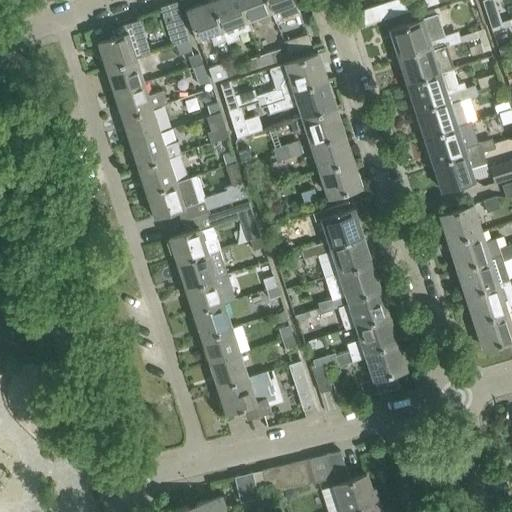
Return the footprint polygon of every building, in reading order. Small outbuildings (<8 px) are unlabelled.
[(207,0),(186,8),(197,39),(209,34),(213,44),(225,40),(221,30),(223,29),(211,0),(207,0)] [(239,0),(211,0),(223,29),(228,43),(238,39),(233,25),(247,20),(239,0)] [(266,0),(239,0),(247,20),(271,11),(266,0)] [(266,0),(271,11),(275,22),(300,12),(296,3),(295,0),(266,0)] [(408,10),(403,0),(393,0),(389,1),(378,6),(384,18),(408,10)] [(393,42),(398,56),(431,45),(429,40),(443,36),(447,46),(460,41),(458,36),(457,31),(443,35),(436,13),(389,28),(389,29),(390,29),(395,42),(393,42)] [(498,14),(488,18),(492,31),(493,30),(511,24),(509,19),(501,21),(498,14)] [(167,20),(175,44),(188,40),(180,16),(167,20)] [(114,28),(116,36),(97,42),(105,67),(135,57),(136,57),(150,53),(139,20),(114,28)] [(483,28),(458,36),(460,41),(477,36),(479,42),(474,44),(474,45),(468,47),(471,55),(489,49),(483,28)] [(308,33),(283,41),(287,53),(311,45),(308,33)] [(431,45),(398,56),(402,69),(403,69),(407,82),(452,68),(446,46),(447,46),(443,36),(429,40),(431,45)] [(511,43),(498,48),(501,58),(511,54),(511,43)] [(279,48),(259,54),(263,65),(283,59),(279,48)] [(187,56),(191,67),(202,63),(198,52),(187,56)] [(276,87),(268,90),(272,102),(273,102),(284,99),(283,93),(325,79),(317,52),(269,67),(276,87)] [(235,65),(238,73),(263,65),(259,54),(249,58),(250,60),(235,65)] [(135,57),(105,67),(113,91),(143,82),(136,57),(135,57)] [(213,81),(225,76),(220,62),(207,67),(213,81)] [(202,63),(191,67),(197,84),(208,80),(202,63)] [(452,68),(407,82),(412,95),(411,95),(415,110),(449,99),(447,94),(460,90),(464,99),(477,95),(474,85),(465,88),(463,81),(456,83),(452,68)] [(334,106),(325,79),(283,93),(284,99),(273,102),(272,102),(267,104),(269,113),(298,103),(302,115),(289,119),(290,120),(334,106)] [(230,80),(220,84),(228,109),(238,106),(230,80)] [(143,82),(113,91),(121,116),(151,107),(152,107),(166,102),(162,90),(148,95),(143,82)] [(210,100),(206,89),(196,93),(197,99),(204,102),(210,100)] [(272,102),(268,90),(255,95),(259,107),(267,104),(272,102)] [(449,99),(415,110),(419,122),(420,122),(425,136),(471,121),(471,120),(466,121),(460,101),(464,99),(460,90),(447,94),(449,99)] [(206,105),(209,115),(220,112),(216,101),(206,105)] [(238,106),(228,109),(236,136),(248,132),(240,106),(238,106)] [(334,106),(290,120),(293,132),(306,128),(311,143),(343,132),(334,106)] [(151,107),(121,116),(129,141),(159,131),(151,107)] [(471,121),(425,136),(429,149),(428,149),(432,163),(466,152),(464,147),(477,143),(471,121)] [(211,130),(208,131),(211,142),(228,137),(228,135),(224,126),(211,130)] [(176,141),(164,145),(159,131),(129,141),(137,165),(179,152),(176,141)] [(343,132),(311,143),(320,169),(351,159),(343,132)] [(491,138),(477,143),(481,152),(484,151),(495,147),(493,143),(492,138),(491,138)] [(298,140),(285,144),(289,155),(301,151),(298,140)] [(249,142),(236,146),(241,164),(254,160),(249,142)] [(466,152),(432,163),(437,175),(438,175),(442,188),(441,188),(441,189),(460,183),(474,178),(470,165),(487,160),(484,151),(481,152),(477,143),(464,147),(466,152)] [(289,155),(285,144),(272,149),(276,160),(289,155)] [(235,161),(232,151),(221,154),(225,164),(228,163),(235,161)] [(179,152),(137,165),(145,190),(175,180),(168,157),(180,152),(179,152)] [(511,158),(489,165),(494,182),(511,177),(511,158)] [(351,159),(320,169),(328,196),(360,186),(351,159)] [(244,165),(251,185),(263,181),(256,161),(244,165)] [(175,180),(145,190),(153,216),(203,200),(206,209),(246,196),(241,180),(225,185),(226,189),(202,197),(197,199),(190,177),(176,181),(175,180)] [(511,194),(511,180),(501,184),(504,197),(511,194)] [(313,187),(299,191),(303,204),(317,199),(313,187)] [(499,207),(495,195),(482,199),(486,211),(499,207)] [(252,214),(248,201),(207,215),(211,227),(252,214)] [(328,240),(314,244),(318,254),(331,250),(330,245),(362,234),(358,221),(357,221),(353,208),(354,208),(353,207),(350,208),(348,202),(348,201),(329,207),(313,212),(315,220),(321,218),(328,240)] [(440,214),(449,241),(480,231),(471,204),(440,214)] [(169,237),(177,263),(219,249),(216,237),(203,241),(199,227),(169,237)] [(480,231),(449,241),(458,268),(500,254),(499,248),(495,237),(483,240),(480,231)] [(318,254),(314,244),(301,249),(304,259),(317,254),(324,277),(370,262),(366,248),(367,248),(362,234),(330,245),(331,250),(318,254)] [(263,245),(260,236),(249,239),(252,249),(263,245)] [(500,254),(458,268),(466,294),(509,280),(506,270),(503,261),(511,258),(511,246),(511,244),(499,248),(500,254)] [(219,249),(177,263),(185,287),(226,274),(227,273),(219,249)] [(370,262),(324,277),(331,298),(332,298),(335,307),(338,307),(349,303),(347,298),(380,288),(376,274),(374,275),(370,262)] [(226,274),(185,287),(193,312),(220,303),(223,302),(234,299),(226,274)] [(261,278),(265,288),(276,285),(272,274),(261,278)] [(507,310),(511,308),(511,289),(509,280),(466,294),(475,321),(507,311),(507,310)] [(276,285),(265,288),(268,298),(279,295),(276,285)] [(349,303),(338,307),(344,328),(356,324),(356,325),(388,315),(383,301),(384,301),(380,288),(347,298),(349,303)] [(308,310),(293,315),(295,319),(321,311),(321,312),(335,307),(332,298),(331,298),(318,302),(319,306),(308,310)] [(223,302),(220,303),(193,312),(201,337),(231,327),(223,302)] [(286,318),(284,310),(275,313),(277,321),(286,318)] [(511,326),(507,311),(475,321),(484,348),(499,343),(503,355),(511,351),(511,326)] [(360,338),(347,342),(349,351),(352,360),(366,356),(365,351),(397,341),(393,327),(392,327),(388,315),(356,325),(360,338)] [(278,328),(281,338),(292,335),(288,324),(278,328)] [(231,327),(201,337),(209,362),(239,352),(231,327)] [(292,335),(281,338),(284,348),(295,345),(292,335)] [(365,351),(366,356),(367,360),(373,379),(377,377),(381,389),(378,391),(378,392),(401,384),(400,383),(397,384),(393,372),(406,368),(406,367),(405,367),(400,354),(402,354),(397,341),(365,351)] [(352,360),(349,351),(335,355),(337,360),(338,365),(352,360)] [(239,352),(209,362),(217,386),(247,376),(239,352)] [(337,360),(335,355),(334,352),(321,357),(323,364),(323,365),(337,360)] [(289,363),(291,374),(303,410),(315,406),(309,386),(300,359),(289,363)] [(323,364),(311,368),(318,391),(330,387),(323,365),(323,364)] [(262,371),(247,376),(217,386),(225,412),(238,407),(239,410),(243,408),(246,417),(270,410),(267,401),(275,398),(266,370),(262,371)] [(339,449),(308,457),(314,482),(328,478),(331,486),(335,485),(343,511),(379,501),(374,487),(371,488),(366,473),(349,478),(339,449)] [(308,457),(293,461),(299,485),(314,482),(308,457)] [(293,461),(278,465),(284,489),(299,485),(293,461)] [(278,465),(262,469),(268,493),(284,489),(278,465)] [(269,495),(268,493),(262,469),(234,476),(240,502),(269,495)] [(280,493),(269,496),(272,507),(283,504),(280,493)] [(219,511),(225,510),(221,495),(169,510),(169,511),(219,511)] [(382,511),(379,501),(343,511),(382,511)]
